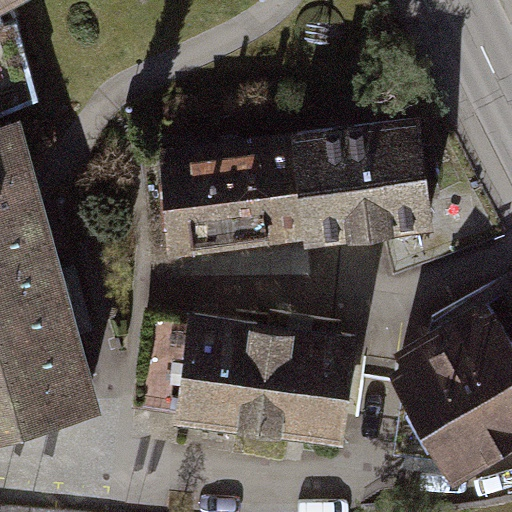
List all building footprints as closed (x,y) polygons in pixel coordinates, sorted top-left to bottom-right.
[(0,0),(0,113),(16,108),(31,97),(6,1),(8,0),(0,0)] [(0,432),(98,405),(39,189),(16,108),(0,113),(0,432)] [(420,109),(283,126),(296,233),(434,215),(420,109)] [(163,252),(296,233),(283,126),(148,143),(163,252)] [(511,443),(511,342),(487,300),(384,359),(453,478),(511,443)] [(353,323),(182,317),(177,436),(348,443),(353,323)]
